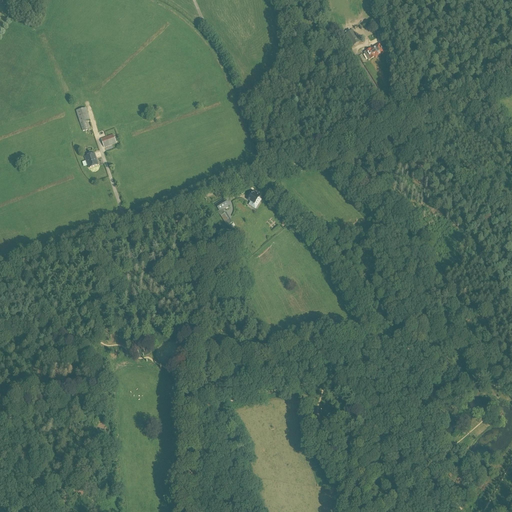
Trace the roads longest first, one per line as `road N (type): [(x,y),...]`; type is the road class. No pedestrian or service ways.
road 1 (unclassified): [(0,270),(405,122)]
road 2 (track): [(511,209),(400,123)]
road 3 (track): [(405,122),(385,0)]
